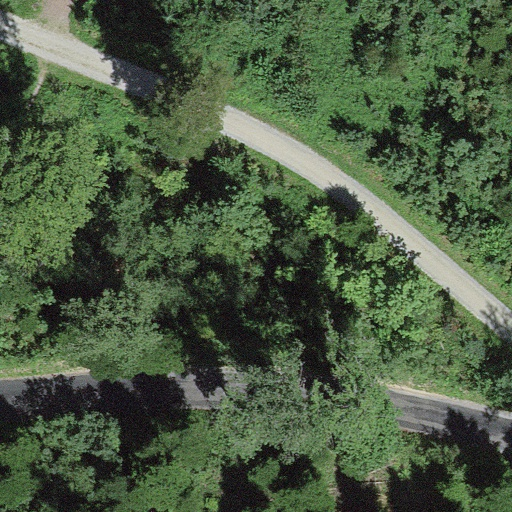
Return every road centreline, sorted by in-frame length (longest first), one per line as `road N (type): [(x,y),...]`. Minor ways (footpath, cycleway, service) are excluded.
road 1 (track): [(511,309),(472,272),(254,129),(59,55)]
road 2 (unclassified): [(511,444),(230,392),(0,412)]
